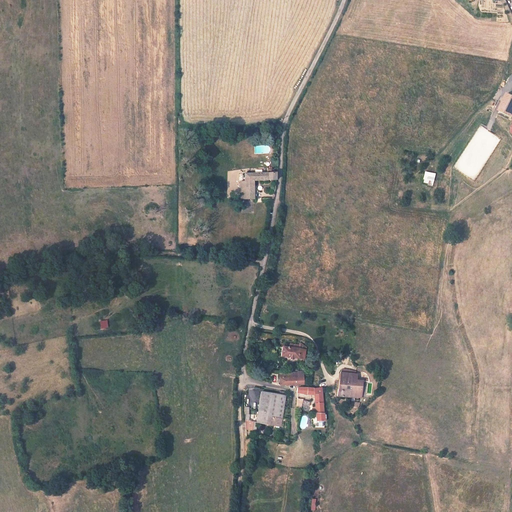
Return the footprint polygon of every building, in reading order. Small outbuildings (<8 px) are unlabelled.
[(511,115),(511,112),(511,95),(508,93),(500,110),(511,115)] [(454,168),(475,180),(501,138),(480,125),(454,168)] [(436,173),(426,171),(424,180),(424,182),(428,183),(428,185),(433,186),(436,173)] [(255,199),(255,180),(277,180),(276,172),(245,173),(245,181),(240,181),(240,199),(255,199)] [(253,212),(253,204),(244,205),(244,207),(242,208),(242,213),(253,212)] [(100,328),(108,328),(107,320),(99,320),(100,328)] [(302,360),(302,349),(280,346),(280,357),(302,360)] [(359,395),(360,380),(354,379),(354,373),(337,372),(337,396),(359,395)] [(304,384),(303,374),(280,375),(281,386),(296,384),(304,384)] [(321,424),(321,389),(296,388),(296,395),(313,397),(313,410),(310,413),(310,416),(313,416),(313,425),(321,424)] [(262,392),(257,424),(281,428),(286,396),(262,392)] [(307,414),(309,404),(301,403),(299,413),(307,414)] [(257,421),(245,421),(245,430),(256,430),(257,421)]
